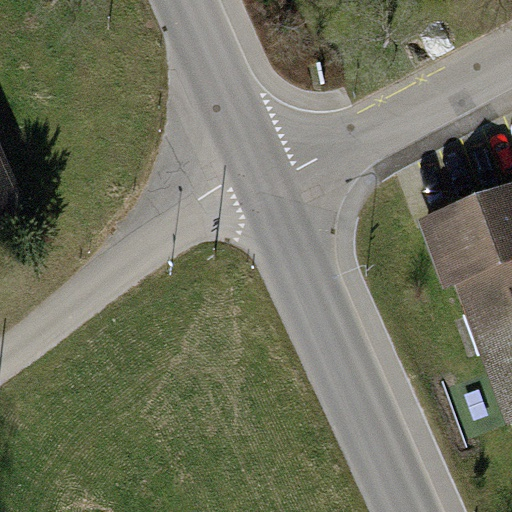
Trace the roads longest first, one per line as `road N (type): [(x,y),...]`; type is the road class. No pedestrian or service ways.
road 1 (tertiary): [(408,511),(260,176)]
road 2 (residential): [(260,176),(230,181),(0,363)]
road 3 (residential): [(511,66),(297,170),(260,176)]
road 4 (tertiary): [(260,176),(181,0)]
